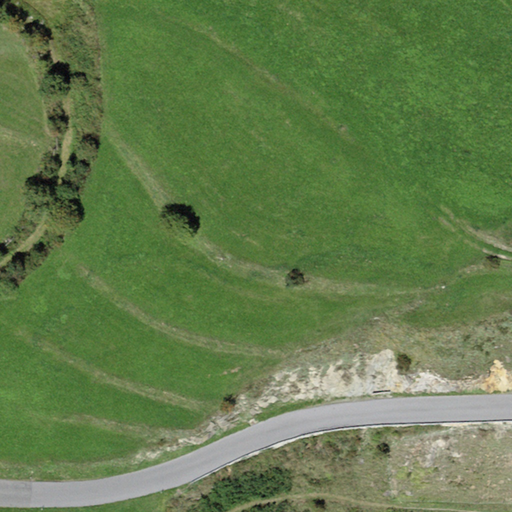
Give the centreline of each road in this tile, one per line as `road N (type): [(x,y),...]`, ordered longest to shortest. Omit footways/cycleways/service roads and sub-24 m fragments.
road 1 (tertiary): [(0,493),(55,496),(129,484),(317,414),(511,406)]
road 2 (track): [(511,255),(361,161),(314,118)]
